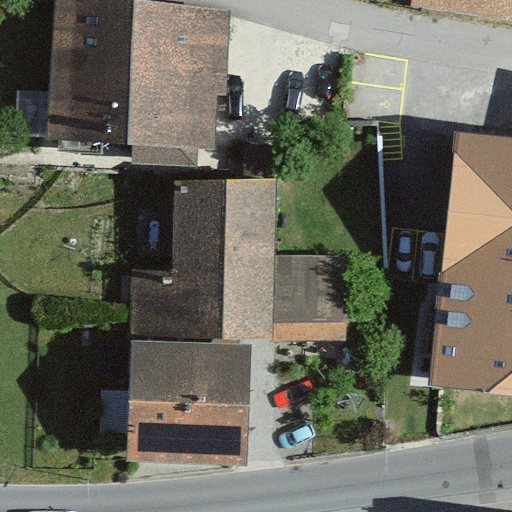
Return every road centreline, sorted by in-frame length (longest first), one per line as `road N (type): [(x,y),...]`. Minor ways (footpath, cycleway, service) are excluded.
road 1 (residential): [(511,74),(415,58),(202,0)]
road 2 (tertiary): [(267,511),(511,474)]
